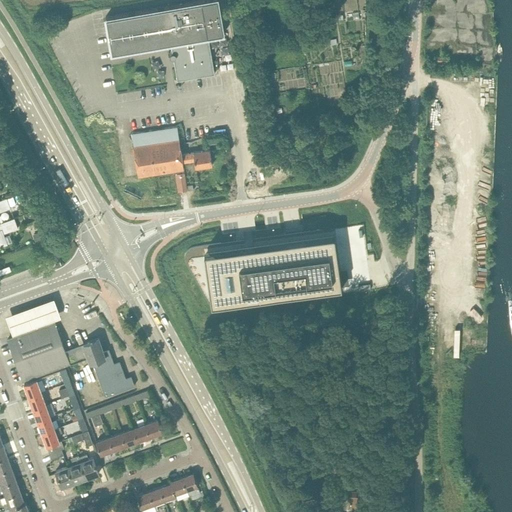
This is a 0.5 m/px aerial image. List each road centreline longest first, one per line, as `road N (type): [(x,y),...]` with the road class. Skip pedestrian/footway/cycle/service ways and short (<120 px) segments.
road 1 (primary): [(260,511),(127,256)]
road 2 (primary): [(109,264),(244,511)]
road 3 (primary): [(121,242),(0,30)]
road 4 (unclassified): [(417,511),(408,288)]
road 5 (unclassified): [(408,288),(412,69)]
road 6 (primary): [(0,57),(101,250)]
road 7 (unclassified): [(160,227),(357,184)]
road 8 (residential): [(49,509),(202,455)]
road 9 (residential): [(202,455),(119,328)]
road 10 (residential): [(49,509),(0,372)]
road 11 (unclassified): [(412,69),(357,184)]
